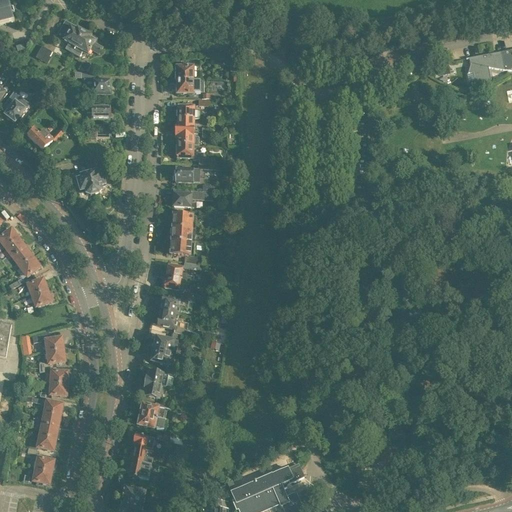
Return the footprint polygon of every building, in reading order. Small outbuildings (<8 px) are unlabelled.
[(8,1),(0,3),(0,25),(14,22),(8,1)] [(72,55),(84,33),(65,22),(57,38),(69,45),(65,51),(72,55)] [(84,33),(72,55),(79,59),(83,53),(88,56),(91,51),(99,55),(102,49),(95,44),(96,42),(91,39),(92,37),(84,33)] [(36,59),(42,62),(47,65),(51,58),(50,58),(52,53),(42,47),(36,59)] [(473,65),(468,75),(473,74),(475,85),(491,82),(489,69),(501,71),(507,72),(511,72),(511,71),(509,71),(511,66),(511,51),(495,54),(466,60),(467,60),(470,64),(473,65)] [(86,72),(88,73),(92,67),(88,64),(86,66),(82,64),(80,68),(78,70),(81,73),(83,71),(85,73),(86,72)] [(440,77),(448,75),(447,73),(449,73),(448,67),(438,69),(440,77)] [(177,82),(194,82),(200,81),(200,68),(177,68),(177,82)] [(94,80),(84,80),(84,89),(89,89),(89,97),(94,97),(94,96),(111,96),(111,83),(94,82),(94,80)] [(200,96),(200,81),(194,82),(177,82),(177,96),(200,96)] [(5,117),(6,118),(6,120),(8,121),(10,121),(15,124),(28,108),(18,100),(5,117)] [(199,101),(199,104),(198,109),(206,109),(206,108),(211,108),(212,101),(199,101)] [(110,108),(93,108),(93,103),(71,103),(71,109),(87,109),(87,115),(92,115),(92,120),(110,120),(112,118),(112,115),(110,114),(110,108)] [(178,122),(194,122),(194,121),(198,121),(199,119),(199,113),(198,112),(194,112),(194,108),(178,108),(178,122)] [(194,122),(178,122),(178,127),(176,127),(175,133),(194,134),(198,134),(198,130),(197,128),(194,128),(194,122)] [(54,141),(52,140),(44,131),(40,135),(35,130),(33,132),(31,131),(29,134),(29,136),(28,137),(37,147),(35,149),(40,154),(54,141)] [(52,140),(54,141),(55,143),(64,134),(60,131),(52,140)] [(194,134),(175,133),(175,140),(178,140),(177,147),(194,147),(199,147),(199,139),(198,138),(194,138),(194,134)] [(203,154),(193,154),(194,147),(177,147),(177,160),(193,160),(193,162),(199,162),(199,166),(209,167),(209,160),(203,160),(203,154)] [(96,172),(89,174),(95,196),(99,194),(102,191),(101,188),(106,187),(104,179),(105,179),(104,164),(97,165),(98,171),(96,172)] [(199,167),(199,170),(194,170),(194,169),(176,169),(176,177),(174,178),(174,182),(176,183),(176,184),(193,185),(193,183),(197,183),(197,176),(200,176),(200,170),(221,172),(222,168),(208,167),(199,167)] [(81,173),(71,176),(75,188),(79,187),(81,194),(86,193),(87,195),(90,197),(95,196),(89,174),(81,176),(81,173)] [(213,193),(202,193),(192,192),(191,191),(173,190),(173,195),(174,195),(173,208),(191,209),(191,201),(195,202),(195,200),(213,201),(213,193)] [(173,216),(172,230),(195,231),(196,218),(193,217),(173,216)] [(195,245),(195,231),(172,230),(171,243),(195,245)] [(0,242),(6,250),(19,240),(12,231),(0,239),(0,242)] [(26,250),(19,240),(6,250),(13,260),(26,250)] [(184,264),(198,266),(201,266),(202,258),(194,258),(195,245),(171,243),(170,257),(185,258),(184,264)] [(20,269),(33,259),(26,250),(13,260),(20,269)] [(40,269),(33,259),(20,269),(27,279),(40,269)] [(184,264),(183,268),(169,266),(167,278),(190,282),(194,282),(194,277),(188,276),(188,275),(182,274),(183,269),(201,272),(201,266),(198,266),(184,264)] [(190,282),(167,278),(165,290),(182,293),(183,286),(189,287),(190,282)] [(22,280),(13,285),(15,289),(25,284),(22,280)] [(32,298),(47,292),(43,281),(28,286),(32,298)] [(47,292),(32,298),(36,309),(52,303),(47,292)] [(182,297),(181,301),(163,298),(161,305),(162,305),(160,313),(178,316),(180,309),(187,310),(189,303),(192,304),(193,300),(182,297)] [(177,323),(178,316),(160,313),(159,320),(158,320),(157,325),(151,323),(150,330),(183,336),(186,337),(189,325),(177,323)] [(0,357),(6,359),(12,326),(0,324),(0,357)] [(183,339),(183,336),(150,330),(148,337),(156,338),(155,344),(153,345),(153,348),(154,350),(154,351),(172,354),(173,348),(177,348),(178,343),(185,344),(186,340),(183,339)] [(42,341),(50,339),(48,333),(32,337),(33,345),(42,344),(42,341)] [(22,340),(25,355),(33,354),(31,339),(22,340)] [(46,342),(46,343),(47,354),(63,352),(62,340),(47,342),(46,342)] [(143,366),(165,370),(168,371),(176,373),(177,368),(173,367),(174,361),(170,361),(172,354),(154,351),(153,357),(145,355),(143,366)] [(63,352),(47,354),(49,366),(65,363),(63,352)] [(176,373),(168,371),(165,370),(143,366),(142,370),(150,372),(149,375),(148,375),(146,384),(162,387),(164,375),(176,377),(176,373)] [(52,373),(51,385),(67,386),(68,374),(52,373)] [(159,399),(162,387),(146,384),(144,392),(145,393),(145,396),(159,399)] [(67,398),(67,386),(51,385),(50,397),(67,398)] [(41,405),(46,407),(47,403),(42,401),(25,398),(25,402),(41,405)] [(47,403),(46,407),(45,414),(60,417),(63,406),(47,403)] [(165,421),(167,410),(170,411),(171,407),(169,407),(161,405),(156,404),(155,407),(142,405),(142,406),(135,404),(133,411),(141,412),(140,416),(165,421)] [(58,429),(60,417),(45,414),(42,426),(58,429)] [(162,432),(165,421),(140,416),(138,427),(162,432)] [(56,441),(58,429),(42,426),(40,438),(56,441)] [(362,436),(368,440),(375,430),(368,426),(362,436)] [(394,426),(395,436),(403,436),(402,426),(394,426)] [(173,429),(172,437),(185,440),(187,432),(173,429)] [(146,448),(146,449),(157,451),(158,446),(153,445),(154,439),(135,435),(133,446),(135,446),(146,448)] [(183,440),(165,436),(165,437),(158,435),(157,435),(156,440),(182,446),(183,440)] [(40,438),(38,449),(54,452),(56,441),(40,438)] [(135,446),(132,462),(143,464),(151,466),(153,459),(144,457),(146,449),(146,448),(135,446)] [(369,451),(369,466),(395,465),(395,450),(369,451)] [(177,469),(179,459),(170,457),(168,467),(177,469)] [(38,459),(36,471),(52,474),(54,462),(38,459)] [(141,471),(143,464),(132,462),(129,478),(144,481),(146,471),(141,471)] [(236,492),(231,494),(232,496),(235,503),(233,503),(237,511),(236,511),(261,511),(274,506),(279,504),(281,508),(282,507),(284,511),(303,511),(296,495),(287,499),(281,486),(292,481),(293,484),(304,479),(299,467),(298,466),(288,470),(288,469),(272,476),(255,483),(256,484),(236,492)] [(36,471),(34,483),(49,486),(52,474),(36,471)] [(231,494),(236,492),(232,483),(227,485),(228,486),(231,494)] [(232,496),(231,494),(228,486),(221,488),(225,499),(232,496)] [(123,502),(141,506),(144,492),(139,491),(139,489),(132,487),(131,490),(126,489),(123,502)] [(140,511),(141,506),(123,502),(121,511),(140,511)] [(228,503),(211,502),(211,508),(213,508),(213,511),(227,511),(228,510),(227,510),(228,503)]
